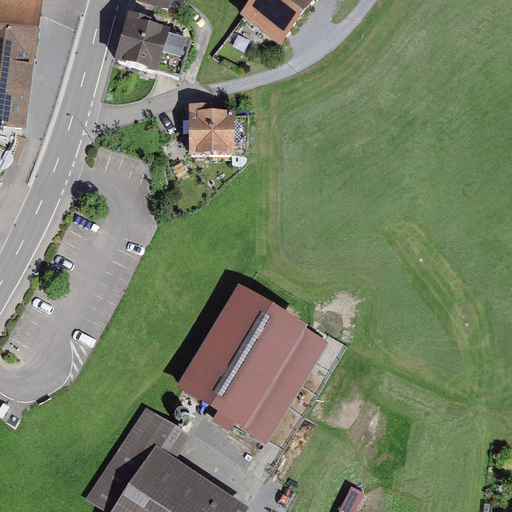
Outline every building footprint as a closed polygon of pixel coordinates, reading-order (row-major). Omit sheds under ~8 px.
[(43,1),(33,0),(0,0),(0,126),(25,130),(43,1)] [(173,0),(143,0),(143,3),(171,10),(173,0)] [(311,0),(258,0),(245,17),(277,43),(311,0)] [(164,34),(126,24),(115,65),(153,75),(164,34)] [(233,118),(187,116),(186,156),(231,157),(233,118)] [(333,348),(239,292),(179,392),(273,448),(333,348)] [(195,440),(152,411),(92,500),(110,511),(247,511),(248,511),(179,465),(195,440)]
